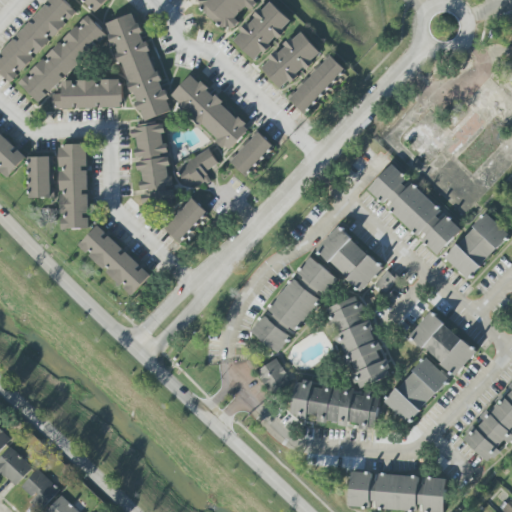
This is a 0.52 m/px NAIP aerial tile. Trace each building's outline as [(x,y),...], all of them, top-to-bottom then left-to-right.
[(77,12),(64,0),(50,0),(16,38),(15,38),(0,54),(0,73),(11,84),(77,12)] [(82,0),(96,13),(108,0),(82,0)] [(230,33),(241,21),(237,17),(246,7),(250,11),(261,0),(260,0),(198,0),(196,2),(230,33)] [(233,42),(256,62),(292,21),(268,1),(233,42)] [(143,123),(172,112),(135,13),(106,24),(143,123)] [(81,63),(79,62),(107,36),(89,16),(62,41),(62,42),(45,58),(46,58),(30,73),(31,74),(20,84),(39,103),(81,63)] [(322,55),(302,32),(261,67),(281,90),(322,55)] [(305,114),(345,69),(330,56),(290,100),(305,114)] [(231,151),(251,127),(190,75),(170,99),(231,151)] [(122,108),(122,80),(99,80),(99,81),(75,81),(62,81),(62,95),(54,95),(54,109),(75,109),(99,109),(99,108),(122,108)] [(175,202),(167,143),(166,144),(163,125),(134,128),(138,160),(139,160),(143,192),(142,193),(144,206),(175,202)] [(0,169),(8,178),(26,158),(0,133),(0,169)] [(230,162),(245,176),(273,147),(259,133),(230,162)] [(89,229),(89,193),(88,193),(87,145),(59,145),(60,170),(60,193),(61,193),(61,230),(89,229)] [(177,169),(190,191),(210,180),(205,172),(218,164),(209,149),(177,169)] [(30,199),(52,198),(50,157),(29,158),(30,199)] [(412,184),(411,185),(391,166),(368,190),(439,255),(462,230),(412,184)] [(179,242),(207,213),(193,199),(165,229),(179,242)] [(468,280),(510,235),(487,214),(445,258),(468,280)] [(151,276),(98,226),(79,246),(132,296),(151,276)] [(317,250),(362,292),(383,268),(339,227),(317,250)] [(338,279),(311,257),(251,333),(279,354),(323,297),(323,298),(338,279)] [(398,280),(388,271),(375,285),(385,294),(398,280)] [(330,307),(340,335),(338,335),(358,389),(392,377),(387,360),(382,362),(378,352),(379,352),(359,297),(330,307)] [(410,337),(457,376),(477,351),(430,313),(410,337)] [(385,402),(408,424),(450,380),(427,358),(385,402)] [(278,360),(259,370),(270,393),(290,383),(278,360)] [(377,429),(381,395),(364,393),(313,386),(313,383),(296,381),(291,416),(308,418),(308,415),(319,416),(318,422),(377,429)] [(489,463),(511,437),(511,384),(462,438),(489,463)] [(0,451),(11,441),(0,429),(0,451)] [(0,472),(16,487),(33,469),(10,448),(0,458),(0,472)] [(60,492),(39,470),(22,486),(34,500),(32,502),(40,511),(60,492)] [(444,511),(446,479),(426,478),(426,485),(419,485),(419,476),(351,473),(349,507),(373,508),(373,510),(416,511),(417,505),(423,505),(422,511),(444,511)] [(86,511),(88,511),(78,502),(73,507),(62,496),(46,511),(86,511)] [(506,511),(511,511),(511,499),(503,509),(506,511)]
